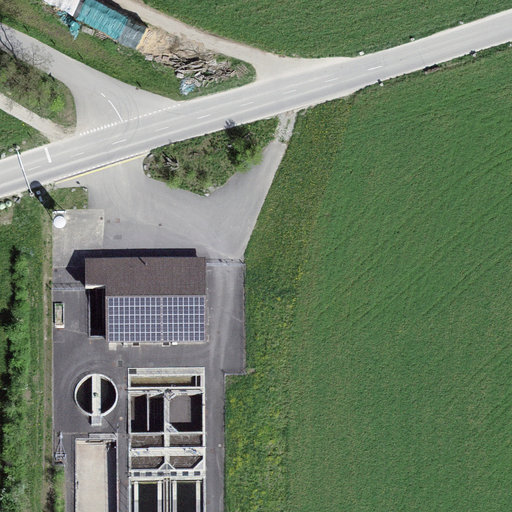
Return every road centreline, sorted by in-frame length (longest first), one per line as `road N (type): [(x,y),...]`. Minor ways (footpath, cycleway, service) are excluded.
road 1 (unclassified): [(134,137),(511,23)]
road 2 (track): [(42,262),(35,267),(35,511)]
road 3 (residential): [(0,29),(91,85),(134,137)]
road 4 (unclassified): [(0,180),(134,137)]
